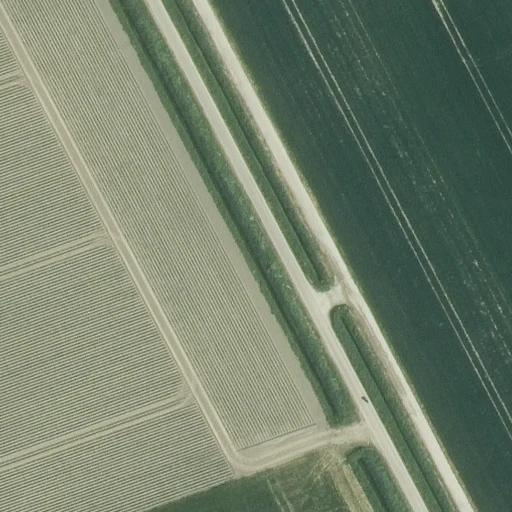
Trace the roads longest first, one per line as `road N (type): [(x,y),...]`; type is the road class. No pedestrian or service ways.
road 1 (unclassified): [(419,511),(153,0)]
road 2 (track): [(462,511),(197,0)]
